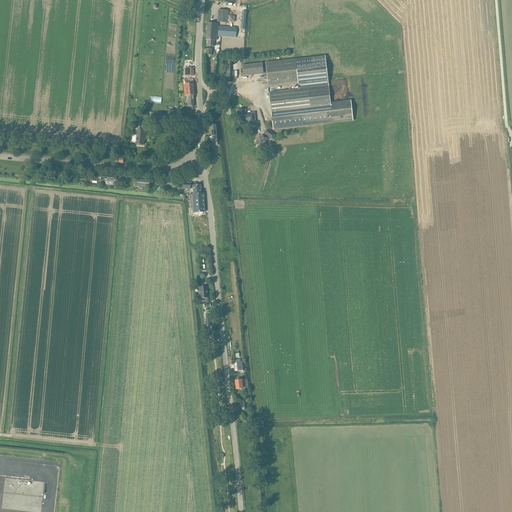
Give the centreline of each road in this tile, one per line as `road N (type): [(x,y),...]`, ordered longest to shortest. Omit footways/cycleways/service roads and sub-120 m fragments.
road 1 (tertiary): [(189,159),(208,197),(240,511)]
road 2 (tertiary): [(189,159),(147,170),(0,157)]
road 3 (tertiary): [(189,159),(201,129),(201,0)]
